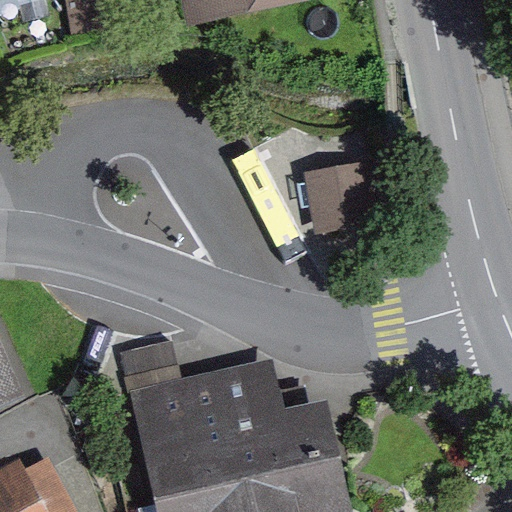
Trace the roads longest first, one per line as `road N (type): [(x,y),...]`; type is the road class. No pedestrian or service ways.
road 1 (residential): [(0,237),(121,258),(329,331),(392,327),(494,300)]
road 2 (secondary): [(427,0),(494,300)]
